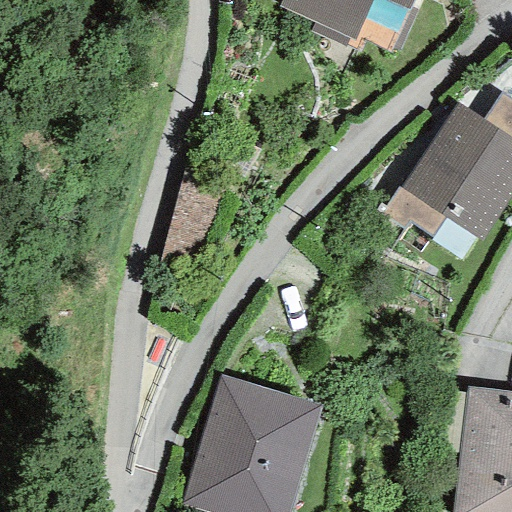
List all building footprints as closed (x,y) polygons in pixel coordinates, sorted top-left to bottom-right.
[(280,0),(277,8),(313,24),(310,32),(344,47),(348,38),(354,41),(372,0),(384,0),(407,10),(411,0),(280,0)] [(511,101),(500,93),(482,121),(511,140),(511,101)] [(511,140),(482,121),(457,104),(400,189),(443,217),(480,242),(511,194),(511,140)] [(182,181),(154,258),(192,281),(221,198),(182,181)] [(432,238),(443,217),(400,189),(397,187),(380,214),(401,232),(408,222),(432,238)] [(287,511),(320,406),(219,375),(179,506),(198,511),(287,511)] [(511,511),(511,394),(467,388),(450,511),(511,511)]
